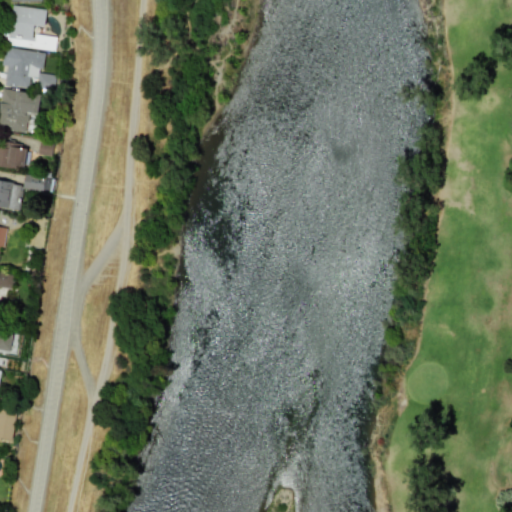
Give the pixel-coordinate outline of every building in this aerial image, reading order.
[(44,9),(10,5),(5,44),(53,50),(55,36),(31,33),(32,24),(42,26),(44,9)] [(42,51),(3,47),(1,65),(5,65),(2,85),(26,88),(27,76),(39,78),(42,51)] [(0,126),(24,130),(27,112),(35,114),(39,94),(1,87),(0,92),(0,126)] [(0,165),(22,169),(25,144),(0,140),(0,165)] [(21,188),(49,193),(51,179),(23,174),(21,188)] [(21,184),(0,180),(0,206),(17,209),(21,184)] [(0,287),(11,289),(13,272),(0,270),(0,287)] [(10,331),(0,330),(0,349),(9,351),(10,331)] [(0,438),(10,440),(15,411),(0,408),(0,438)]
